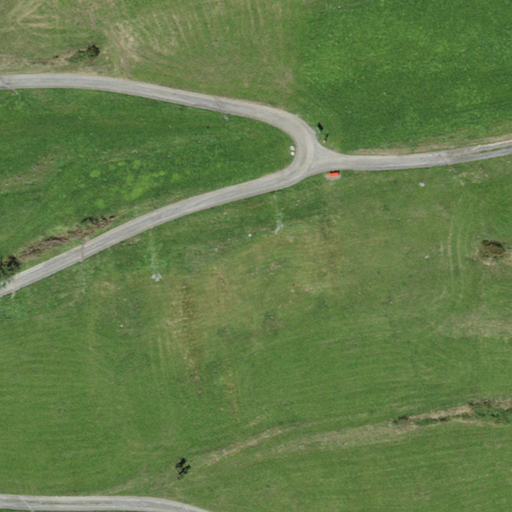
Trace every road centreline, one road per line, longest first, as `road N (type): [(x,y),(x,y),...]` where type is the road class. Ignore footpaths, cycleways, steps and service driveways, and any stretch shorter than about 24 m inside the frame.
road 1 (track): [(0,86),(68,80),(229,107),(297,126),(312,145),(313,168)]
road 2 (track): [(313,168),(167,216),(0,291)]
road 3 (track): [(511,146),(313,168)]
road 4 (track): [(0,502),(149,504),(173,511)]
